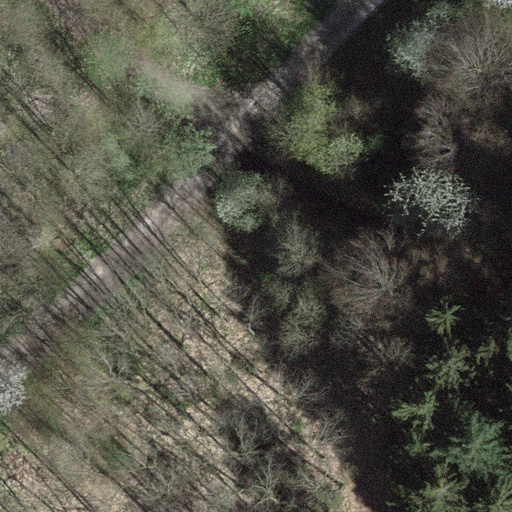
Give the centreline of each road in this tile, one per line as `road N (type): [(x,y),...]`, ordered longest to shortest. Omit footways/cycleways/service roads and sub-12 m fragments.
road 1 (track): [(369,0),(242,131),(73,332),(0,379)]
road 2 (track): [(53,0),(77,35),(242,131)]
